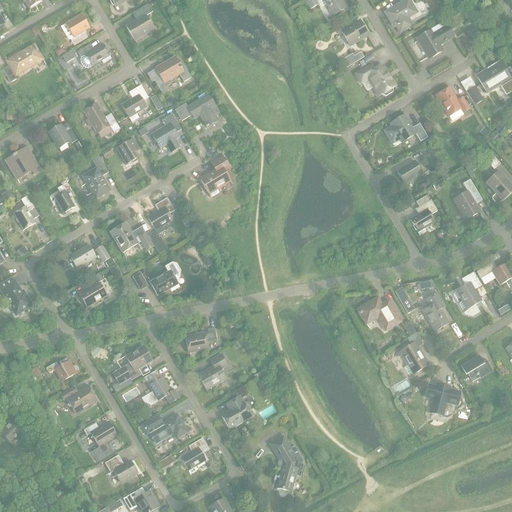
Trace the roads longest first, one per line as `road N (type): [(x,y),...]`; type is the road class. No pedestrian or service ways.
road 1 (residential): [(70,336),(169,505),(180,506),(232,474),(146,321)]
road 2 (residential): [(146,321),(422,266)]
road 3 (residential): [(70,336),(27,273),(30,261),(194,161)]
road 4 (residential): [(422,266),(350,143),(356,129),(417,93)]
road 5 (residential): [(0,149),(124,73),(125,61),(89,0)]
